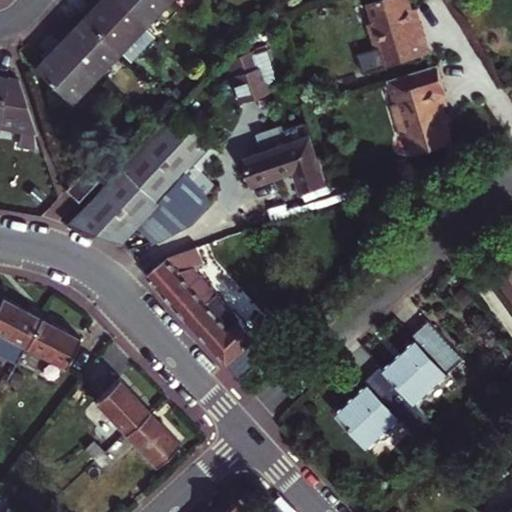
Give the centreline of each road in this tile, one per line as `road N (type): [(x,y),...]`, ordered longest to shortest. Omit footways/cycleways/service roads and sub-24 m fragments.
road 1 (residential): [(244,423),(511,190)]
road 2 (tertiary): [(0,244),(69,266),(107,290),(244,423)]
